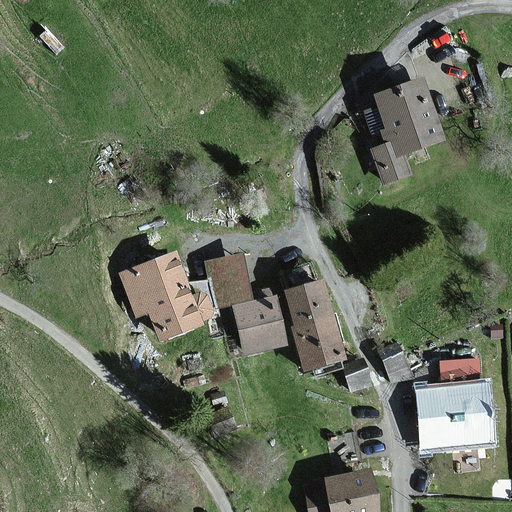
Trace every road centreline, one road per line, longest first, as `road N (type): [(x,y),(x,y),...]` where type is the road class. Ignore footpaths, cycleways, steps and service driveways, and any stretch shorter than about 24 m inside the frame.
road 1 (unclassified): [(511,7),(438,19),(335,107),(305,148),(304,222),(390,409)]
road 2 (unclassified): [(0,299),(112,379),(194,459),(227,511)]
